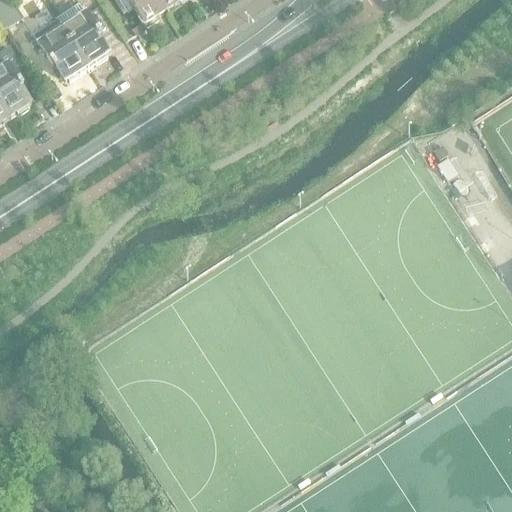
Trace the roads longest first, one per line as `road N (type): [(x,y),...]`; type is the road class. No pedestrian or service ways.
road 1 (residential): [(260,0),(0,178)]
road 2 (secondary): [(208,82),(0,217)]
road 3 (secondary): [(208,82),(233,75),(347,0)]
road 4 (secondary): [(304,0),(208,82)]
